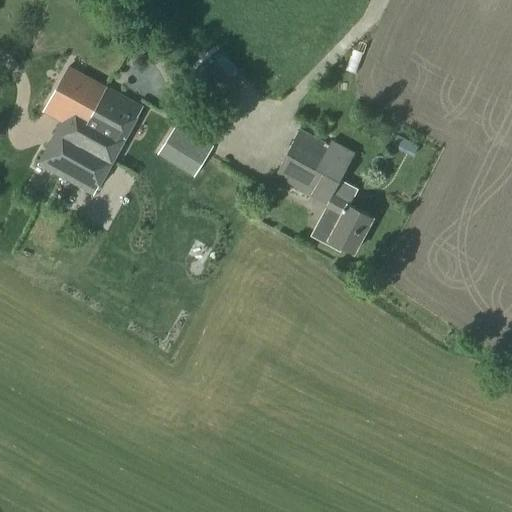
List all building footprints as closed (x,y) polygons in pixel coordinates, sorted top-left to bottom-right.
[(109,91),(104,89),(105,87),(70,68),(45,114),(61,122),(47,147),(27,135),(11,165),(31,177),(31,178),(86,208),(140,107),(110,90),(109,91)] [(194,178),(214,147),(177,123),(157,155),(194,178)] [(328,148),(299,133),(275,177),(326,204),(327,204),(324,209),(339,217),(334,227),(328,223),(321,226),(316,234),(319,240),(340,252),(341,249),(354,256),(373,219),(346,204),(348,200),(332,191),(352,154),(331,143),(328,148)] [(234,176),(231,186),(248,191),(251,181),(234,176)] [(24,200),(38,206),(42,195),(28,190),(24,200)] [(11,225),(1,248),(42,266),(52,242),(11,225)]
